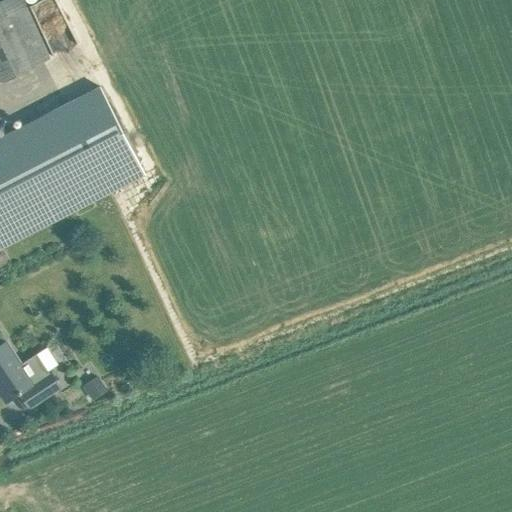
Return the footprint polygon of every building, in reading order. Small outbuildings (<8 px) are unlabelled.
[(0,80),(0,81),(49,59),(41,42),(0,60),(0,80)] [(43,99),(71,87),(64,70),(36,83),(43,99)] [(100,86),(0,137),(0,246),(145,172),(100,86)] [(6,341),(0,344),(0,391),(6,402),(19,393),(29,408),(60,387),(51,372),(38,353),(21,364),(6,341)] [(113,369),(99,373),(104,392),(118,388),(113,369)]
